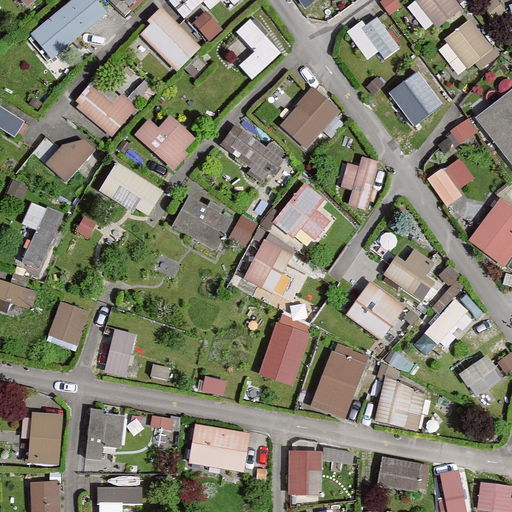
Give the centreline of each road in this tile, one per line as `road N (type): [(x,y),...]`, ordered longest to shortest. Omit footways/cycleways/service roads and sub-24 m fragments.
road 1 (residential): [(511,464),(77,386)]
road 2 (residential): [(310,44),(511,323)]
road 3 (residential): [(151,223),(224,123),(310,44)]
road 4 (residential): [(72,511),(77,386)]
